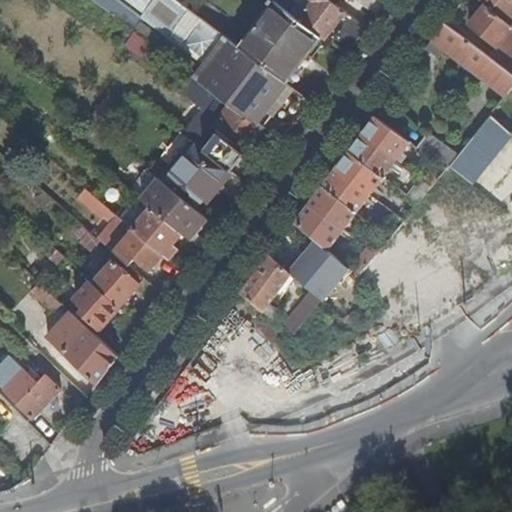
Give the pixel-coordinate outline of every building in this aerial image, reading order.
[(367,29),(330,0),(273,0),(275,1),(285,9),(291,0),(292,0),(298,5),(291,14),(323,38),(346,57),(353,48),(367,29)] [(339,0),(353,0),(376,17),(387,2),(384,0),(336,0),(339,2),(339,0)] [(511,0),(480,0),(487,5),(511,25),(511,24),(511,0)] [(285,9),(275,1),(239,48),(287,84),(323,38),(291,14),(285,9)] [(511,25),(487,5),(471,24),(498,47),(511,29),(511,25)] [(188,36),(212,54),(225,37),(201,19),(188,36)] [(511,73),(490,57),(445,24),(427,48),(441,59),(446,53),(505,97),(511,88),(511,73)] [(511,29),(498,47),(490,57),(511,73),(511,29)] [(203,65),(212,54),(188,36),(180,47),(203,65)] [(212,54),(219,60),(232,43),(225,37),(212,54)] [(274,101),(287,84),(239,48),(232,43),(219,60),(274,101)] [(193,78),(201,84),(219,60),(212,54),(203,65),(193,78)] [(272,104),(274,101),(219,60),(201,84),(256,126),(272,104)] [(256,139),(262,130),(256,126),(201,84),(193,78),(184,71),(172,87),(219,122),(214,128),(246,152),(252,143),(256,139)] [(281,106),(293,89),(287,84),(274,101),(281,106)] [(262,130),(281,106),(274,101),(272,104),(256,126),(262,130)] [(411,142),(376,116),(361,135),(396,161),(411,142)] [(511,137),(511,134),(491,116),(449,167),(472,186),(511,137)] [(429,132),(418,148),(438,162),(447,169),(449,167),(458,154),(429,132)] [(396,161),(361,135),(349,152),(384,178),(396,161)] [(217,179),(226,169),(193,142),(184,154),(217,179)] [(384,178),(349,152),(336,169),(371,195),(384,178)] [(199,210),(216,189),(211,186),(217,179),(184,154),(162,180),(199,210)] [(438,162),(423,181),(432,187),(447,169),(438,162)] [(221,183),(230,172),(226,169),(217,179),(221,183)] [(371,195),(336,169),(322,186),(358,213),(371,195)] [(137,196),(141,199),(159,177),(154,174),(137,196)] [(182,233),(190,240),(208,218),(199,210),(162,180),(159,177),(141,199),(152,208),(182,233)] [(216,189),(221,183),(217,179),(211,186),(216,189)] [(322,186),(309,204),(345,230),(358,213),(322,186)] [(157,264),(177,281),(184,271),(170,259),(135,229),(85,188),(77,198),(109,225),(99,238),(116,253),(131,266),(136,259),(151,272),(157,264)] [(309,204),(295,222),(317,240),(329,251),(345,230),(309,204)] [(135,229),(170,259),(173,254),(169,250),(173,245),(182,233),(152,208),(135,229)] [(82,226),(73,235),(92,252),(101,244),(82,226)] [(296,255),(285,268),(293,275),(322,301),(350,269),(329,251),(317,240),(300,259),(296,255)] [(169,250),(173,254),(178,249),(173,245),(169,250)] [(368,247),(350,269),(358,276),(377,254),(368,247)] [(285,268),(271,255),(252,280),(242,293),(249,299),(268,316),(273,310),(269,306),(293,275),(285,268)] [(95,284),(121,307),(141,285),(116,262),(95,284)] [(95,284),(94,283),(78,300),(87,308),(83,313),(101,330),(121,307),(95,284)] [(64,306),(41,284),(34,291),(57,313),(64,306)] [(322,301),(313,294),(287,328),(297,335),(322,301)] [(98,388),(121,358),(78,319),(77,320),(72,315),(49,339),(98,388)] [(40,414),(62,390),(47,376),(43,380),(39,384),(25,370),(5,391),(33,419),(34,419),(40,414)] [(29,422),(48,441),(57,431),(40,414),(34,419),(33,419),(29,422)]
